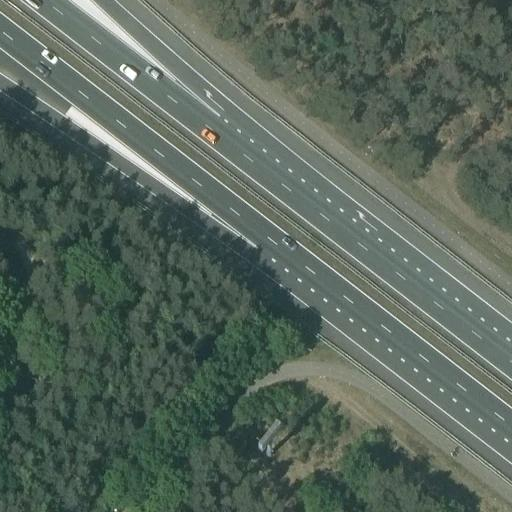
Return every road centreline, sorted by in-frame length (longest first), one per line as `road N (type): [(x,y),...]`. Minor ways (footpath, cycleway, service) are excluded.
road 1 (motorway): [(511,366),(212,133)]
road 2 (motorway): [(0,31),(265,236)]
road 3 (motorway): [(265,236),(511,427)]
road 4 (motorway): [(0,84),(265,236)]
road 5 (motorway): [(212,133),(39,0)]
road 6 (motorway): [(212,133),(97,0)]
